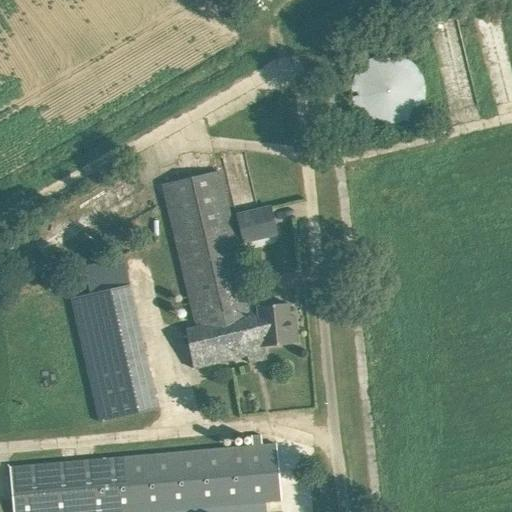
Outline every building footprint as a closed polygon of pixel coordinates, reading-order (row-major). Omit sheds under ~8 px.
[(393,54),(389,54),(384,54),(380,54),(377,56),(373,57),(369,59),(366,61),(363,64),(360,67),(357,70),(355,73),(354,77),(352,81),(352,85),(351,89),(351,93),(352,97),(352,101),(354,105),(355,108),(357,112),(360,115),(363,118),(366,121),(369,123),(373,125),(376,126),(380,128),(384,128),(388,128),(392,128),(396,128),(400,127),(404,125),(408,123),(411,121),(414,118),(417,115),(419,112),(422,109),(423,105),(425,101),(425,97),(426,93),(426,89),(425,85),(425,81),(423,77),(422,73),(420,70),(417,67),(414,64),(411,61),(408,59),(404,57),(400,56),(397,54),(393,54)] [(186,329),(194,368),(248,355),(250,361),(267,359),(265,346),(259,311),(258,311),(252,313),(218,171),(163,184),(197,327),(186,329)] [(237,215),(243,241),(244,241),(242,232),(274,225),(276,233),(277,233),(271,207),(237,215)] [(90,297),(70,301),(98,420),(155,409),(123,257),(83,266),(90,297)] [(259,311),(265,346),(297,343),(295,316),(289,316),(288,303),(257,306),(258,311),(259,311)] [(90,396),(73,400),(71,387),(54,390),(56,402),(54,403),(58,422),(93,416),(90,396)] [(266,511),(266,502),(280,501),(275,443),(262,444),(261,435),(251,435),(252,445),(10,467),(13,511),(266,511)]
